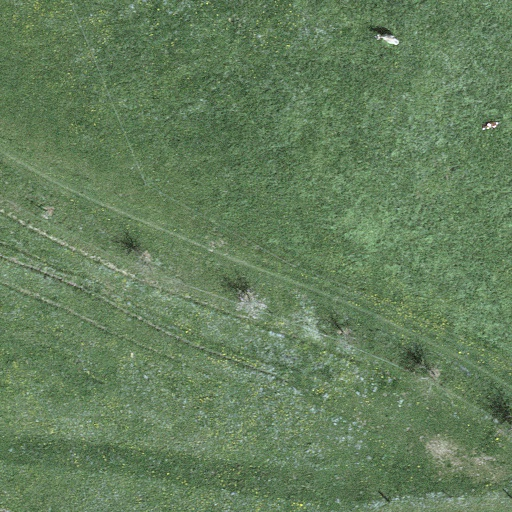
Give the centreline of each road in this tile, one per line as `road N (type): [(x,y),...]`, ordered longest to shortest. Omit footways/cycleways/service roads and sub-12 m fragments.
road 1 (track): [(511,388),(372,310),(204,246),(0,153)]
road 2 (track): [(0,446),(440,487)]
